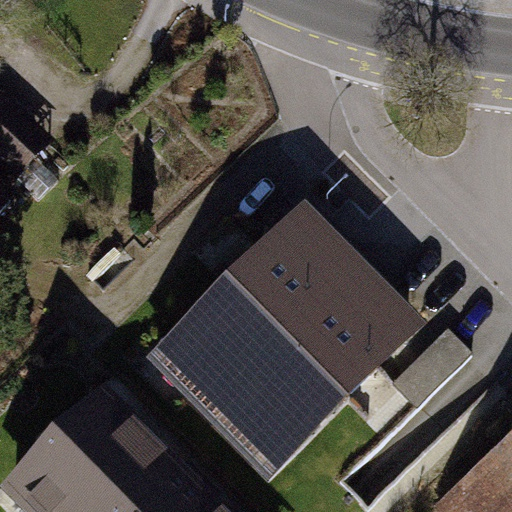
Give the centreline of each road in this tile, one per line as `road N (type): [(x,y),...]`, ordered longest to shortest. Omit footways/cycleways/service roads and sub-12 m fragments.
road 1 (residential): [(511,282),(358,108),(318,0)]
road 2 (tertiary): [(511,51),(398,29),(325,0)]
